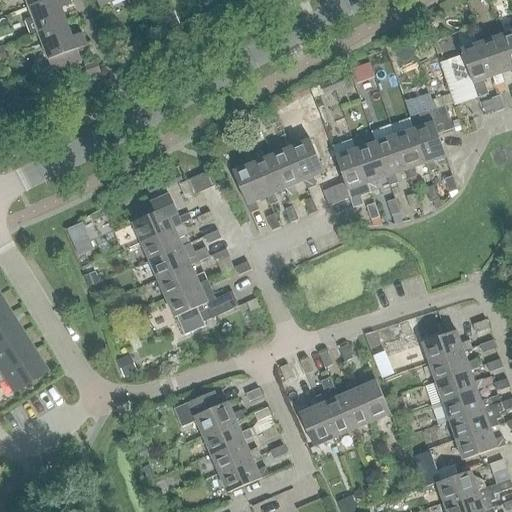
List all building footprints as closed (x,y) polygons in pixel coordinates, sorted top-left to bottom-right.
[(71,4),(69,0),(48,0),(29,7),(38,33),(66,23),(60,9),(71,4)] [(174,11),(164,15),(170,30),(180,26),(174,11)] [(164,15),(154,19),(160,34),(170,30),(164,15)] [(38,33),(48,60),(53,71),(81,60),(77,49),(86,46),(82,34),(71,38),(66,23),(38,33)] [(511,30),(499,35),(511,70),(511,30)] [(500,74),(511,70),(499,35),(480,42),(492,77),(495,85),(503,83),(500,74)] [(481,81),(492,77),(480,42),(460,49),(462,56),(447,61),(455,83),(470,78),(475,93),(484,90),(481,81)] [(0,48),(0,65),(8,62),(3,47),(0,48)] [(95,62),(83,66),(87,78),(100,73),(95,62)] [(498,96),(490,99),(495,112),(503,109),(498,96)] [(444,106),(428,111),(436,134),(452,129),(444,106)] [(412,130),(425,164),(428,172),(434,170),(431,161),(444,156),(436,134),(428,111),(409,118),(413,129),(412,130)] [(393,136),(405,171),(408,179),(415,177),(412,168),(425,164),(412,130),(393,136)] [(374,143),(386,177),(389,186),(397,183),(394,175),(405,171),(393,136),(374,143)] [(310,139),(290,147),(304,181),(308,189),(315,186),(311,178),(324,172),(310,139)] [(374,143),(355,150),(370,192),(376,190),(373,182),(386,177),(374,143)] [(290,147),(271,155),(285,189),(289,198),(296,195),(292,186),(304,181),(290,147)] [(349,200),(352,209),(361,206),(358,197),(370,192),(355,150),(335,157),(344,184),(349,200)] [(271,155),(252,163),(266,196),(270,205),(277,201),(274,194),(285,189),(271,155)] [(266,196),(252,163),(232,172),(250,213),(258,209),(255,201),(266,196)] [(192,195),(214,185),(208,171),(186,181),(192,195)] [(443,179),(448,193),(457,189),(452,176),(443,179)] [(150,197),(162,190),(156,179),(144,186),(150,197)] [(186,181),(178,185),(184,198),(192,195),(186,181)] [(344,184),(321,194),(327,209),(349,200),(344,184)] [(425,189),(429,202),(438,199),(433,186),(425,189)] [(132,224),(140,242),(174,227),(182,224),(168,194),(138,208),(143,219),(132,224)] [(405,197),(410,211),(419,208),(414,194),(405,197)] [(311,198),(303,202),(308,214),(316,211),(311,198)] [(386,202),(390,216),(399,213),(395,199),(386,202)] [(366,206),(373,226),(382,225),(374,203),(366,206)] [(292,206),(284,209),(290,222),(298,219),(292,206)] [(195,218),(199,225),(212,219),(209,212),(195,218)] [(274,214),(266,217),(271,230),(279,227),(274,214)] [(179,239),(174,227),(140,242),(149,261),(190,242),(187,235),(179,239)] [(204,236),(207,244),(220,238),(217,230),(204,236)] [(77,238),(88,264),(100,259),(88,233),(77,238)] [(149,261),(157,279),(190,265),(209,256),(205,247),(194,251),(190,242),(149,261)] [(216,263),(229,257),(226,249),(212,255),(216,263)] [(233,268),(237,276),(250,269),(247,262),(233,268)] [(195,276),(190,265),(157,279),(165,298),(199,283),(207,279),(204,272),(195,276)] [(92,274),(83,277),(87,288),(96,284),(92,274)] [(199,283),(165,298),(183,336),(203,326),(202,322),(237,306),(230,292),(215,298),(207,279),(199,283)] [(0,321),(8,316),(0,303),(0,321)] [(8,316),(0,321),(0,347),(20,335),(8,316)] [(472,325),(475,333),(488,328),(486,320),(472,325)] [(427,363),(461,351),(470,348),(467,341),(460,344),(455,331),(420,343),(427,363)] [(0,373),(31,354),(20,335),(0,347),(0,373)] [(479,345),(482,353),(495,349),(493,340),(479,345)] [(338,348),(343,362),(351,359),(346,345),(338,348)] [(394,350),(382,353),(386,376),(399,373),(394,350)] [(434,382),(469,370),(476,367),(474,359),(465,362),(461,351),(427,363),(434,382)] [(318,355),(324,368),(332,365),(326,352),(318,355)] [(31,354),(0,373),(0,375),(10,392),(10,393),(10,394),(44,373),(43,372),(31,354)] [(129,355),(116,360),(123,378),(136,373),(129,355)] [(299,361),(305,374),(312,371),(307,358),(299,361)] [(499,360),(486,365),(489,373),(502,369),(499,360)] [(279,368),(284,381),(292,378),(286,365),(279,368)] [(475,390),(484,387),(492,384),(490,376),(473,382),(469,370),(434,382),(441,402),(475,390)] [(366,385),(355,390),(370,423),(390,414),(371,373),(362,377),(366,385)] [(333,439),(351,431),(337,398),(334,390),(328,378),(320,382),(325,393),(315,398),(333,439)] [(493,384),(495,392),(509,387),(506,379),(493,384)] [(351,431),(370,423),(355,390),(352,382),(344,385),(348,393),(337,398),(351,431)] [(258,389),(245,394),(248,401),(261,396),(258,389)] [(441,402),(448,421),(502,403),(501,402),(499,395),(480,402),(475,390),(441,402)] [(228,401),(220,405),(214,391),(174,408),(182,427),(197,420),(204,436),(236,422),(244,418),(241,411),(233,414),(228,401)] [(408,413),(401,397),(392,401),(398,416),(408,413)] [(333,439),(315,398),(306,402),(310,409),(299,414),(313,448),(333,439)] [(448,421),(455,441),(490,428),(497,426),(495,419),(500,418),(498,413),(511,407),(511,398),(501,402),(502,403),(448,421)] [(266,408),(253,414),(257,422),(270,416),(266,408)] [(241,432),(236,422),(204,436),(211,454),(243,440),(251,436),(248,429),(241,432)] [(275,427),(261,432),(265,440),(278,435),(275,427)] [(494,441),(490,428),(455,441),(462,461),(505,446),(502,438),(494,441)] [(211,454),(220,473),(251,459),(260,456),(256,448),(248,452),(243,440),(211,454)] [(149,457),(144,446),(136,449),(141,460),(149,457)] [(283,446),(270,451),(273,459),(286,453),(283,446)] [(431,451),(419,455),(429,485),(442,481),(431,451)] [(256,470),(251,459),(220,473),(228,493),(268,475),(264,466),(256,470)] [(502,460),(488,465),(491,473),(505,468),(502,460)] [(482,482),(471,478),(469,472),(435,484),(442,504),(484,489),(482,482)] [(511,488),(509,480),(484,489),(442,504),(445,511),(481,511),(491,509),(489,501),(495,499),(493,495),(511,488)] [(351,496),(336,502),(339,511),(355,511),(358,511),(351,496)] [(511,500),(503,504),(505,511),(511,509),(511,500)]
